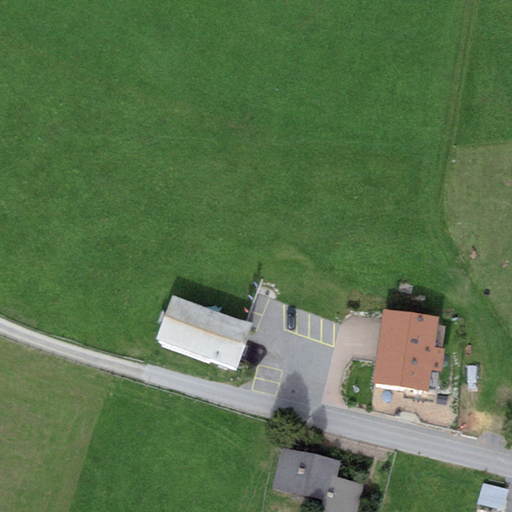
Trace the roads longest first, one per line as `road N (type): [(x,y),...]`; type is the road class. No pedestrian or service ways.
road 1 (tertiary): [(150,377),(511,465)]
road 2 (track): [(0,325),(150,377)]
